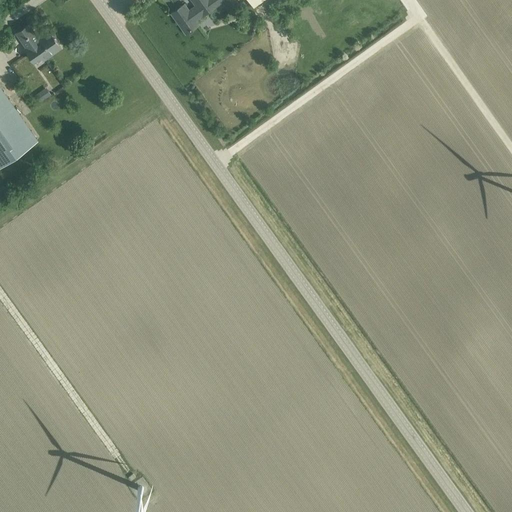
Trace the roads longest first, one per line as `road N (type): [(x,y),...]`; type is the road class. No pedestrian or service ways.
road 1 (tertiary): [(468,511),(98,0)]
road 2 (track): [(0,292),(126,473)]
